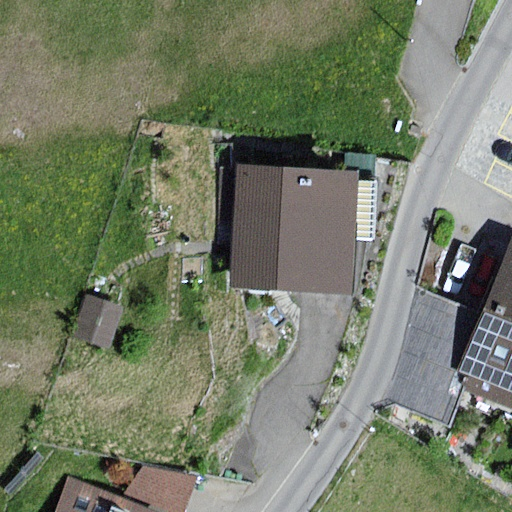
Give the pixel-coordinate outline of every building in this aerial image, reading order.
[(368,174),(240,167),(234,291),(361,298),(368,174)] [(478,313),(448,387),(500,407),(511,380),(511,236),(509,235),(478,313)] [(448,387),(478,313),(421,291),(391,401),(436,417),(448,387)] [(87,296),(73,337),(109,350),(124,309),(87,296)] [(146,466),(121,500),(153,511),(190,511),(202,480),(146,466)] [(57,511),(153,511),(121,500),(69,481),(57,511)]
